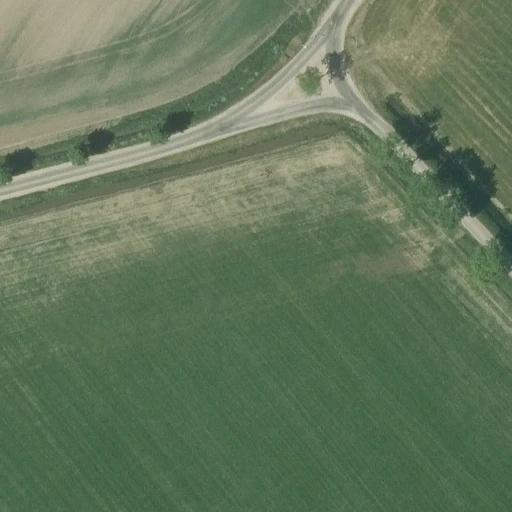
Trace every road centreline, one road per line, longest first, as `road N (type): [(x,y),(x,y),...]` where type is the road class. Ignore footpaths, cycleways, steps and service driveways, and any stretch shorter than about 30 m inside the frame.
road 1 (unclassified): [(0,192),(230,128)]
road 2 (unclassified): [(511,268),(348,99)]
road 3 (unclassified): [(230,128),(333,27)]
road 4 (unclassified): [(230,128),(348,99)]
